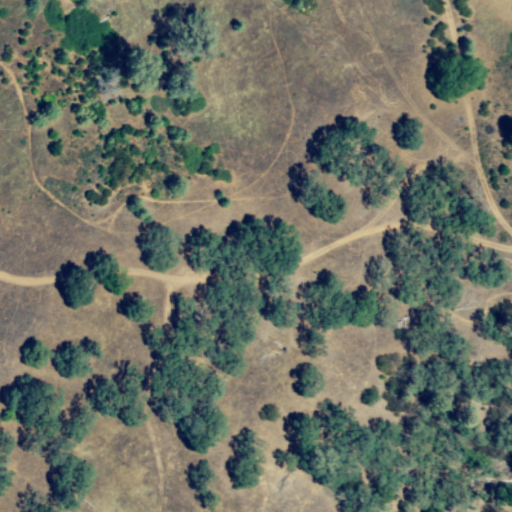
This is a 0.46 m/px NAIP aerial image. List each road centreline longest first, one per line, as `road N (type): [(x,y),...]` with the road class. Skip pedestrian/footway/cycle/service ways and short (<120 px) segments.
road 1 (residential): [(0,279),(63,281),(87,268),(150,272),(171,343),(163,364),(128,396),(125,415),(157,447),(161,511)]
road 2 (residential): [(511,256),(451,240),(361,234),(235,274),(150,272)]
